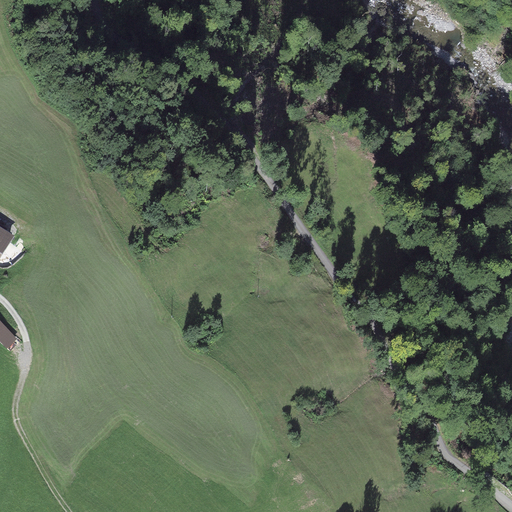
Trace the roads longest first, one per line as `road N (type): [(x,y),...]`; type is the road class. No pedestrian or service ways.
road 1 (unclassified): [(511,504),(453,453),(276,188),(210,108),(165,68),(124,50),(94,0)]
road 2 (track): [(27,341),(14,410),(69,511)]
